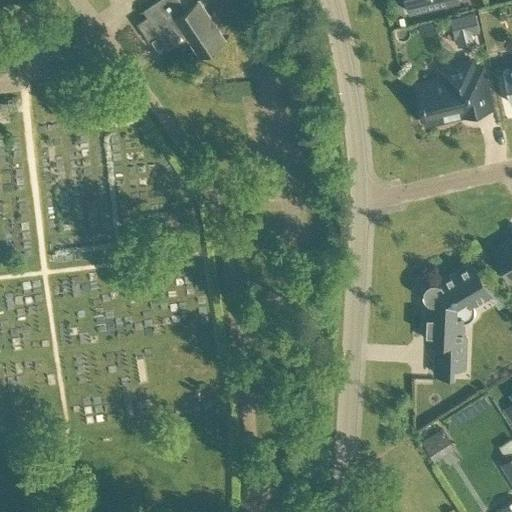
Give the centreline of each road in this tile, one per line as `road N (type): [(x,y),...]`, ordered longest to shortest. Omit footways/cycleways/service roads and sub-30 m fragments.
road 1 (unclassified): [(338,511),(359,199)]
road 2 (unclassified): [(359,199),(326,0)]
road 3 (residential): [(359,199),(511,169)]
